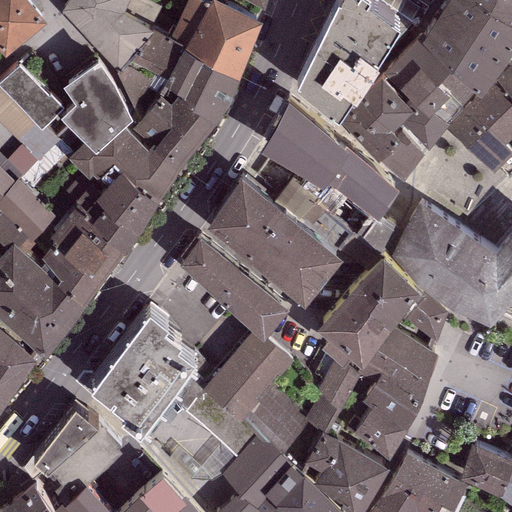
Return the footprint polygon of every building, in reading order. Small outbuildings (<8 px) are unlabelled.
[(40,0),(0,0),(0,33),(5,39),(45,5),(40,0)] [(138,0),(64,0),(91,27),(96,26),(117,55),(153,9),(138,0)] [(261,0),(179,0),(172,17),(175,18),(239,53),(261,0)] [(330,0),(314,34),(366,63),(376,49),(384,54),(412,27),(395,16),(399,10),(384,0),(330,0)] [(511,20),(511,0),(432,0),(422,16),(425,17),(454,41),(482,66),(511,20)] [(227,82),(239,53),(175,18),(172,17),(153,9),(117,55),(139,106),(151,91),(159,78),(171,86),(179,76),(216,99),(227,82)] [(454,41),(425,17),(383,59),(409,87),(416,80),(437,59),(454,41)] [(366,63),(314,34),(296,70),(297,71),(296,73),(332,99),(334,98),(337,99),(351,80),(366,63)] [(113,57),(98,39),(63,65),(75,83),(61,95),(87,121),(95,128),(122,106),(132,97),(113,57)] [(48,79),(19,49),(0,64),(0,70),(2,72),(0,75),(0,113),(18,130),(16,131),(39,153),(60,130),(41,112),(63,90),(50,77),(48,79)] [(409,87),(383,59),(359,81),(339,103),(345,108),(345,112),(379,142),(380,142),(401,121),(398,117),(392,112),(401,103),(413,91),(409,87)] [(449,72),(437,59),(416,80),(429,93),(431,90),(446,104),(462,89),(447,74),(449,72)] [(511,60),(492,81),(511,99),(511,60)] [(378,198),(400,164),(341,116),(344,114),(341,111),(343,109),(286,66),(252,126),(304,156),(375,197),(378,198)] [(159,78),(151,91),(196,124),(216,99),(179,76),(171,86),(159,78)] [(429,93),(416,80),(409,87),(413,91),(401,103),(428,132),(448,106),(446,104),(431,90),(429,93)] [(511,99),(492,81),(469,105),(503,139),(511,129),(511,99)] [(87,121),(69,140),(89,160),(93,156),(98,160),(114,142),(161,176),(172,160),(196,124),(151,91),(139,106),(132,117),(127,112),(122,106),(95,128),(87,121)] [(450,124),(489,166),(510,147),(503,139),(469,105),(450,124)] [(403,112),(398,117),(401,121),(380,142),(404,163),(425,136),(403,112)] [(98,160),(78,183),(125,225),(153,183),(156,185),(161,176),(114,142),(98,160)] [(0,196),(2,194),(0,191),(0,183),(15,167),(0,153),(0,196)] [(242,153),(204,200),(305,279),(342,232),(242,153)] [(353,222),(375,197),(304,156),(294,169),(319,184),(311,194),(353,222)] [(0,191),(2,194),(0,196),(0,227),(3,230),(11,222),(19,229),(26,221),(30,225),(55,198),(17,164),(15,167),(0,183),(0,191)] [(420,265),(449,286),(490,223),(420,181),(389,229),(424,259),(420,265)] [(85,278),(125,225),(78,183),(48,219),(53,223),(41,236),(48,242),(42,249),(85,278)] [(511,208),(495,227),(490,223),(449,286),(489,302),(511,274),(511,208)] [(200,218),(178,245),(257,314),(267,324),(287,298),(285,296),(289,289),(200,218)] [(0,234),(0,296),(42,249),(19,229),(11,222),(3,230),(0,234)] [(421,260),(383,229),(349,269),(394,303),(398,297),(405,302),(426,276),(415,268),(421,260)] [(85,278),(42,249),(0,296),(43,335),(89,282),(85,278)] [(387,313),(394,303),(349,269),(316,307),(329,317),(321,326),(344,343),(348,338),(362,349),(372,334),(387,313)] [(448,298),(425,279),(403,306),(437,329),(448,298)] [(150,284),(90,361),(125,387),(120,392),(139,406),(144,401),(151,406),(197,343),(191,338),(194,333),(178,321),(182,317),(165,303),(168,298),(150,284)] [(437,342),(387,313),(372,334),(428,366),(437,342)] [(267,324),(257,314),(203,374),(239,407),(241,405),(268,375),(293,348),(267,324)] [(0,395),(36,348),(0,317),(0,395)] [(416,391),(428,366),(372,334),(362,349),(358,357),(360,358),(358,360),(373,367),(416,391)] [(358,357),(335,345),(333,348),(326,342),(313,368),(317,376),(324,381),(340,394),(358,360),(360,358),(358,357)] [(407,412),(416,391),(373,367),(361,386),(367,390),(371,393),(373,390),(407,412)] [(305,409),(268,375),(241,405),(259,423),(277,441),(280,437),(302,457),(309,447),(304,444),(320,419),(305,409)] [(328,419),(340,394),(324,381),(305,409),(320,419),(322,416),(328,419)] [(98,403),(75,385),(33,438),(46,449),(96,404),(98,403)] [(390,443),(407,412),(373,390),(371,393),(367,390),(347,418),(390,443)] [(123,436),(96,404),(46,449),(41,454),(70,482),(88,466),(123,436)] [(328,419),(322,416),(320,419),(304,444),(309,447),(302,457),(357,504),(389,450),(328,419)] [(350,511),(357,504),(302,457),(280,437),(277,441),(259,423),(220,463),(240,477),(212,503),(220,511),(350,511)] [(511,446),(510,446),(471,430),(462,461),(466,467),(500,482),(511,451),(511,446)] [(407,437),(374,492),(407,511),(408,511),(417,498),(440,511),(442,511),(465,469),(460,461),(407,437)] [(511,511),(511,441),(510,446),(511,446),(511,451),(500,482),(511,487),(511,511)] [(186,480),(162,457),(116,500),(102,511),(90,511),(84,504),(73,511),(161,511),(156,505),(186,480)] [(102,511),(116,500),(88,466),(70,482),(65,486),(67,488),(57,496),(59,498),(54,503),(61,511),(73,511),(84,504),(90,511),(102,511)] [(57,496),(32,467),(0,494),(0,511),(42,511),(54,503),(59,498),(57,496)] [(212,511),(186,480),(156,505),(161,511),(212,511)] [(407,511),(374,492),(358,511),(407,511)]
